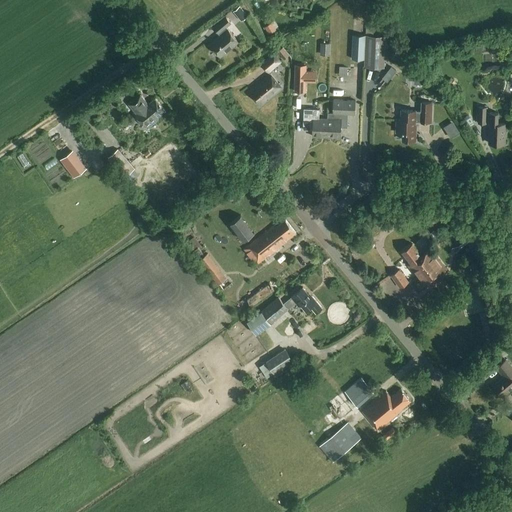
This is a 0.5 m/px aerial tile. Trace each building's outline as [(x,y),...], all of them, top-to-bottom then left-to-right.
[(232,12),(241,22),(247,16),(239,6),(232,12)] [(213,28),(220,37),(210,44),(220,56),(238,41),(226,27),(230,24),(225,18),(213,28)] [(265,26),(269,34),(273,32),(269,24),(265,26)] [(366,59),(366,35),(353,34),(352,59),(366,59)] [(366,35),(366,59),(365,67),(384,68),(386,36),(366,35)] [(320,55),(330,55),(331,43),(321,43),(320,55)] [(277,52),(283,60),(289,55),(282,48),(277,52)] [(259,63),(268,73),(281,62),(272,53),(259,63)] [(306,92),(306,82),(306,71),(306,65),(295,64),(294,92),(306,92)] [(346,76),(346,67),(337,67),(338,76),(346,76)] [(383,78),(388,82),(397,71),(391,67),(383,78)] [(415,71),(415,81),(423,82),(423,71),(415,71)] [(271,75),(250,93),(260,104),(280,87),(271,75)] [(155,98),(148,104),(140,95),(129,104),(135,112),(148,128),(159,120),(157,118),(166,111),(155,98)] [(327,119),(326,119),(325,137),(341,137),(341,128),(347,128),(347,114),(354,115),(355,101),(333,100),(333,114),(327,114),(327,119)] [(446,103),(431,103),(422,102),(422,111),(401,110),(401,119),(396,119),(396,132),(403,133),(402,140),(416,141),(416,124),(415,124),(415,121),(421,122),(446,123),(446,103)] [(478,107),(478,123),(489,124),(488,144),(505,144),(505,136),(506,135),(507,131),(505,130),(505,124),(498,123),(498,112),(486,112),(487,107),(478,107)] [(308,109),(307,123),(305,123),(304,131),(312,136),(325,137),(326,119),(319,119),(320,110),(308,109)] [(97,127),(102,132),(114,122),(109,116),(97,127)] [(120,133),(105,143),(108,148),(124,138),(120,133)] [(73,149),(61,159),(74,177),(87,167),(73,149)] [(117,149),(107,158),(124,177),(134,169),(117,149)] [(217,181),(221,178),(215,170),(211,174),(217,181)] [(424,228),(432,223),(425,213),(417,219),(424,228)] [(230,223),(243,241),(254,233),(241,215),(230,223)] [(296,233),(285,220),(276,228),(274,225),(244,249),(256,265),(296,233)] [(432,231),(427,233),(430,241),(435,239),(432,231)] [(191,237),(187,241),(192,248),(197,244),(191,237)] [(408,265),(424,286),(446,269),(430,249),(421,256),(412,244),(402,252),(411,263),(408,265)] [(199,260),(222,291),(231,284),(208,254),(199,260)] [(400,288),(409,282),(399,269),(391,275),(400,288)] [(246,300),(251,307),(273,291),(274,292),(279,289),(274,282),(270,285),(269,284),(246,300)] [(278,298),(262,311),(247,322),(255,334),(272,323),(297,301),(306,312),(311,307),(316,313),(322,308),(312,296),(311,297),(303,287),(283,304),(278,298)] [(477,312),(477,295),(464,295),(464,312),(477,312)] [(310,321),(301,328),(305,333),(314,326),(310,321)] [(334,327),(338,337),(345,335),(341,324),(334,327)] [(293,337),(295,331),(291,327),(285,328),(283,333),(287,338),(293,337)] [(273,374),(293,361),(284,348),(265,362),(266,362),(258,367),(266,379),(273,374)] [(494,385),(502,395),(511,386),(511,376),(511,368),(505,360),(496,367),(504,377),(494,385)] [(345,391),(358,406),(374,392),(362,377),(345,391)] [(411,401),(401,389),(390,397),(386,391),(361,411),(377,431),(401,411),(400,409),(411,401)] [(336,396),(331,400),(337,407),(341,403),(336,396)] [(322,406),(326,412),(331,409),(327,402),(322,406)] [(347,423),(360,440),(369,432),(356,416),(347,423)] [(341,428),(320,446),(333,462),(355,444),(341,428)] [(392,428),(383,435),(386,440),(396,432),(392,428)]
